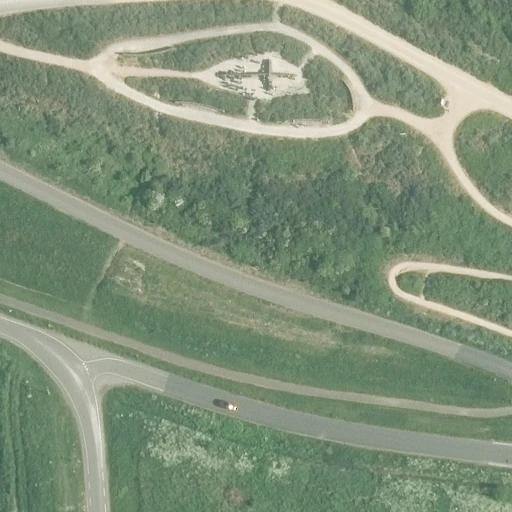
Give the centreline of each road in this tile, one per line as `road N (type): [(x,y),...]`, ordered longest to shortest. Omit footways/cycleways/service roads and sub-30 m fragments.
road 1 (unclassified): [(0,170),(234,278),(511,371)]
road 2 (unclassified): [(511,457),(297,424),(114,367),(72,377)]
road 3 (unclassified): [(72,377),(88,410),(97,511)]
